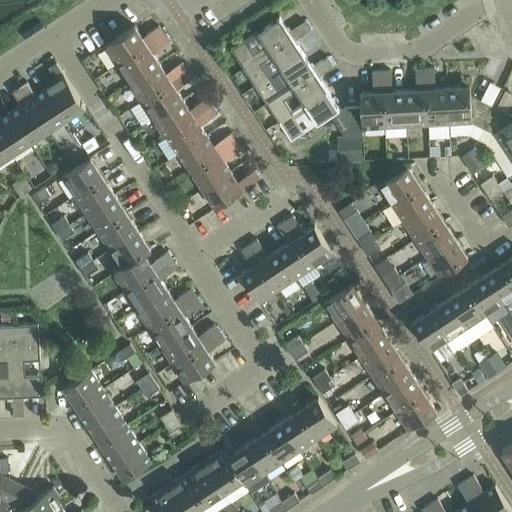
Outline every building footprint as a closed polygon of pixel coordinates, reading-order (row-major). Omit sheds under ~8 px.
[(231,48),(243,67),(292,35),(295,40),(303,35),(297,25),(289,31),(280,17),(231,48)] [(311,29),(308,25),(305,20),(297,25),(303,35),(311,29)] [(104,46),(117,65),(147,44),(135,25),(104,46)] [(146,34),(151,42),(164,33),(159,25),(146,34)] [(164,33),(151,42),(157,50),(169,41),(164,33)] [(292,35),(243,67),(255,85),(304,53),(295,40),(292,35)] [(147,44),(117,65),(128,83),(159,62),(147,44)] [(304,53),(255,85),(267,103),(315,71),(312,67),(304,53)] [(334,65),(328,56),(320,62),(326,71),(334,65)] [(170,70),(175,78),(188,69),(182,61),(170,70)] [(55,82),(46,87),(66,118),(85,106),(57,62),(49,67),(56,78),(55,82)] [(159,62),(128,83),(140,101),(171,80),(159,62)] [(315,71),(267,103),(279,121),(328,90),(318,76),(326,71),(320,62),(312,67),(315,71)] [(435,67),(425,68),(426,83),(435,83),(435,67)] [(426,83),(425,68),(415,69),(416,84),(426,83)] [(188,69),(175,78),(181,86),(193,77),(188,69)] [(391,70),(382,71),(383,85),(392,85),(391,70)] [(383,85),(382,71),(372,71),(373,86),(383,85)] [(171,80),(140,101),(152,119),(183,98),(171,80)] [(27,81),(20,86),(48,130),(66,118),(46,87),(38,93),(34,92),(27,81)] [(470,85),(448,87),(450,123),(472,122),(483,128),(494,106),(471,94),(470,85)] [(19,105),(10,111),(30,142),(48,130),(20,86),(13,91),(19,101),(19,105)] [(448,87),(426,88),(428,125),(450,123),(448,87)] [(426,88),(405,89),(407,126),(428,125),(426,88)] [(405,89),(383,90),(385,127),(407,126),(405,89)] [(328,90),(279,121),(291,140),(330,114),(339,108),(328,90)] [(361,92),(361,106),(362,110),(363,128),(385,127),(383,90),(361,92)] [(194,106),(199,114),(212,105),(206,97),(194,106)] [(183,98),(152,119),(165,138),(168,136),(167,135),(195,116),(183,98)] [(212,105),(199,114),(204,122),(217,114),(212,105)] [(339,108),(330,114),(345,136),(362,135),(361,110),(362,110),(361,106),(339,108)] [(511,115),(494,106),(483,128),(494,133),(506,152),(511,147),(511,115)] [(0,134),(12,154),(30,142),(10,111),(1,117),(0,116),(0,134)] [(167,135),(168,136),(179,153),(207,134),(195,116),(167,135)] [(0,161),(12,154),(0,134),(0,161)] [(207,134),(179,153),(191,171),(219,153),(207,134)] [(217,142),(223,150),(235,142),(230,134),(217,142)] [(94,135),(83,143),(88,152),(100,145),(94,135)] [(235,142),(223,150),(228,158),(241,150),(235,142)] [(75,146),(64,154),(70,164),(82,156),(75,146)] [(475,146),(462,155),(469,165),(482,156),(475,146)] [(219,153),(191,171),(203,189),(231,171),(219,153)] [(62,176),(74,195),(103,176),(91,157),(62,176)] [(379,184),(391,203),(420,184),(408,165),(379,184)] [(254,170),(241,178),(247,187),(260,178),(254,170)] [(231,171),(203,189),(215,208),(243,189),(231,171)] [(480,183),(486,191),(498,183),(493,175),(480,183)] [(103,176),(74,195),(86,213),(115,194),(103,176)] [(498,183),(486,191),(491,199),(504,191),(498,183)] [(420,184),(391,203),(403,221),(432,202),(420,184)] [(45,187),(33,195),(38,203),(51,195),(45,187)] [(115,194),(86,213),(98,231),(127,212),(115,194)] [(351,202),(339,210),(344,218),(357,210),(351,202)] [(432,202),(403,221),(415,239),(444,220),(432,202)] [(511,208),(502,215),(509,226),(511,224),(511,208)] [(127,212),(98,231),(110,249),(139,230),(127,212)] [(293,215),(285,220),(293,233),(301,228),(293,215)] [(52,224),(57,232),(70,224),(64,216),(52,224)] [(293,233),(285,220),(277,226),(285,238),(293,233)] [(444,220),(415,239),(427,257),(456,238),(444,220)] [(70,224),(57,232),(62,240),(75,232),(70,224)] [(315,224),(296,237),(315,266),(334,253),(315,224)] [(139,230),(110,249),(121,266),(122,267),(144,252),(144,253),(151,249),(139,230)] [(358,239),(363,247),(376,239),(370,231),(358,239)] [(296,237),(278,249),(297,278),(315,266),(296,237)] [(456,238),(427,257),(439,276),(468,257),(456,238)] [(257,239),(249,244),(257,257),(265,251),(257,239)] [(376,239),(363,247),(368,255),(381,247),(376,239)] [(257,257),(249,244),(241,249),(249,262),(257,257)] [(278,249),(260,261),(279,290),(297,278),(278,249)] [(155,260),(160,268),(172,260),(167,251),(155,260)] [(75,260),(81,268),(93,260),(88,252),(75,260)] [(122,267),(121,266),(112,272),(125,291),(156,271),(144,253),(144,252),(122,267)] [(511,256),(503,262),(511,275),(511,256)] [(93,260),(81,268),(86,276),(98,268),(93,260)] [(172,260),(160,268),(165,276),(178,268),(172,260)] [(279,290),(260,261),(241,273),(260,302),(279,290)] [(511,275),(503,262),(485,274),(504,303),(511,297),(511,275)] [(342,267),(335,272),(341,282),(349,277),(342,267)] [(381,275),(387,283),(399,275),(394,267),(381,275)] [(156,271),(125,291),(137,309),(168,289),(156,271)] [(485,274),(467,286),(486,315),(504,303),(485,274)] [(399,275),(387,283),(392,291),(405,283),(399,275)] [(334,276),(327,281),(333,289),(340,285),(334,276)] [(324,302),(337,321),(365,301),(353,283),(324,302)] [(467,286),(449,298),(468,327),(486,315),(467,286)] [(178,296),(184,304),(196,296),(191,288),(178,296)] [(168,289),(137,309),(148,327),(179,307),(168,289)] [(196,296),(184,304),(189,312),(201,304),(196,296)] [(449,298),(431,310),(450,339),(468,327),(449,298)] [(365,301),(337,321),(348,339),(377,320),(365,301)] [(179,307),(148,327),(160,345),(191,325),(179,307)] [(450,339),(431,310),(412,322),(431,351),(450,339)] [(377,320),(348,339),(360,357),(389,338),(377,320)] [(38,323),(14,324),(18,396),(12,397),(13,406),(24,406),(23,396),(42,395),(38,323)] [(202,332),(207,340),(219,331),(214,323),(202,332)] [(0,397),(12,397),(18,396),(14,324),(0,325),(0,397)] [(191,325),(160,345),(172,363),(203,342),(191,325)] [(219,331),(207,340),(212,348),(225,339),(219,331)] [(285,343),(290,351),(303,342),(297,335),(285,343)] [(389,338),(360,357),(372,375),(401,356),(389,338)] [(203,342),(172,363),(185,382),(215,362),(203,342)] [(303,342),(290,351),(296,359),(308,350),(303,342)] [(136,351),(130,343),(118,351),(123,360),(136,351)] [(497,353),(489,358),(497,371),(505,366),(497,353)] [(401,356),(372,375),(384,393),(413,374),(401,356)] [(497,371),(489,358),(481,364),(489,376),(497,371)] [(312,377),(318,385),(330,376),(325,368),(312,377)] [(479,368),(473,373),(480,383),(486,379),(479,368)] [(63,387),(76,406),(103,388),(91,369),(63,387)] [(137,380),(142,388),(155,380),(149,372),(137,380)] [(413,374),(384,393),(396,411),(425,392),(413,374)] [(330,376),(318,385),(323,393),(335,384),(330,376)] [(461,377),(452,383),(461,395),(469,390),(461,377)] [(155,380),(142,388),(147,396),(160,388),(155,380)] [(103,388),(76,406),(87,424),(115,406),(103,388)] [(425,392),(396,411),(408,429),(437,410),(425,392)] [(319,397),(300,409),(319,438),(338,426),(319,397)] [(336,413),(341,421),(354,413),(349,405),(336,413)] [(14,416),(24,415),(24,406),(13,406),(14,416)] [(115,406),(87,424),(99,442),(127,424),(115,406)] [(160,416),(166,424),(178,416),(173,408),(160,416)] [(300,409),(282,421),(301,450),(319,438),(300,409)] [(354,413),(341,421),(347,429),(359,421),(354,413)] [(178,416),(166,424),(171,432),(183,424),(178,416)] [(282,421),(264,433),(283,462),(301,450),(282,421)] [(127,424),(99,442),(111,460),(139,442),(127,424)] [(264,433),(246,445),(265,474),(283,462),(264,433)] [(373,441),(360,449),(366,458),(378,449),(373,441)] [(139,442),(111,460),(124,479),(151,461),(139,442)] [(511,443),(502,450),(511,465),(511,443)] [(246,445),(229,456),(228,457),(243,480),(242,480),(246,486),(265,474),(246,445)] [(223,448),(204,461),(225,491),(231,502),(249,490),(246,486),(242,480),(243,480),(228,457),(229,456),(223,448)] [(361,461),(355,452),(343,461),(348,469),(361,461)] [(7,458),(0,458),(0,470),(0,473),(8,473),(7,458)] [(204,461),(186,472),(207,503),(225,491),(204,461)] [(297,464),(289,469),(295,479),(300,476),(303,474),(297,464)] [(331,469),(319,477),(324,485),(336,477),(331,469)] [(186,472),(169,484),(186,511),(193,511),(207,503),(186,472)] [(0,498),(0,499),(0,496),(11,502),(20,483),(0,473),(0,498)] [(474,475),(466,480),(474,493),(482,487),(474,475)] [(324,485),(319,477),(306,485),(312,493),(324,485)] [(474,493),(466,480),(458,485),(466,498),(474,493)] [(20,483),(11,502),(22,507),(19,509),(21,511),(54,511),(62,507),(57,498),(59,494),(53,486),(41,494),(20,483)] [(186,511),(169,484),(150,497),(159,511),(186,511)] [(511,511),(511,509),(496,484),(477,497),(486,511),(511,511)] [(295,492),(282,501),(288,509),(300,501),(295,492)] [(486,511),(477,497),(459,508),(461,511),(486,511)] [(438,498),(430,504),(435,511),(444,511),(446,511),(438,498)] [(282,511),(288,509),(282,501),(270,509),(272,511),(282,511)]
